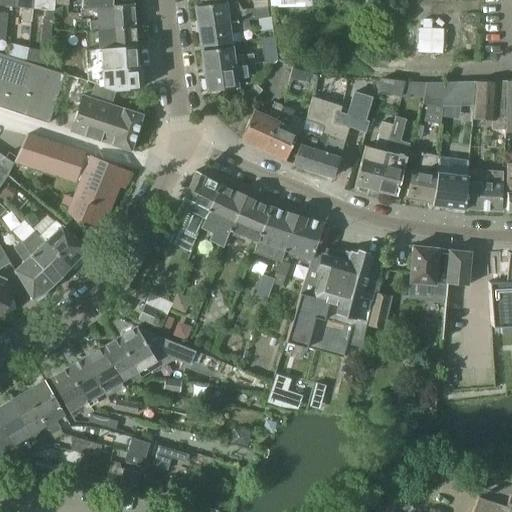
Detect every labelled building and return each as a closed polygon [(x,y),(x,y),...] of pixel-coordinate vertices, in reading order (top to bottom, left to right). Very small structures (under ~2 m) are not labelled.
[(0,14),(0,6),(12,7),(12,0),(0,0),(0,39),(5,40),(7,15),(0,14)] [(31,0),(12,0),(12,7),(23,8),(22,21),(31,21),(32,8),(31,8),(31,0)] [(31,0),(31,8),(32,8),(45,9),(44,19),(42,19),(41,29),(40,43),(49,44),(50,38),(51,30),(52,12),(53,0),(31,0)] [(53,0),(52,12),(66,13),(67,2),(82,3),(81,0),(53,0)] [(75,22),(75,31),(89,31),(89,32),(92,31),(92,29),(99,29),(133,26),(131,4),(129,0),(116,0),(117,6),(111,6),(85,10),(84,16),(98,17),(98,21),(89,21),(75,22)] [(111,0),(81,0),(81,10),(85,10),(111,6),(111,0)] [(225,1),(194,6),(197,27),(247,19),(247,20),(269,17),(267,7),(307,7),(307,10),(344,9),(344,0),(253,0),(253,8),(246,10),(227,13),(225,1)] [(247,19),(197,27),(200,47),(231,43),(230,33),(249,30),(247,20),(247,19)] [(419,28),(417,53),(442,54),(443,29),(430,28),(431,21),(423,20),(422,28),(419,28)] [(88,32),(85,32),(86,50),(89,50),(100,50),(134,46),(133,26),(99,29),(92,29),(92,31),(89,32),(88,32)] [(276,60),(273,37),(261,39),(264,62),(276,60)] [(49,46),(49,44),(40,43),(39,50),(30,48),(27,60),(47,65),(49,46)] [(8,55),(27,60),(30,48),(10,44),(8,55)] [(89,50),(86,50),(88,70),(101,69),(136,67),(134,46),(100,50),(89,50)] [(201,52),(204,71),(254,63),(252,53),(233,56),(231,47),(201,52)] [(63,75),(0,54),(0,108),(48,124),(63,75)] [(207,92),(238,87),(236,76),(255,73),(254,63),(204,71),(207,92)] [(101,69),(88,70),(88,82),(111,90),(138,88),(136,67),(101,69)] [(405,81),(380,79),(376,92),(401,97),(405,81)] [(445,95),(443,106),(447,106),(472,105),(473,105),(475,81),(455,82),(445,95)] [(473,105),(471,119),(491,121),(491,130),(505,130),(506,81),(497,82),(476,81),(475,81),(473,105)] [(425,83),(421,104),(427,105),(424,122),(440,125),(443,106),(445,95),(455,82),(444,82),(443,82),(425,83)] [(241,101),(253,107),(258,94),(262,90),(255,83),(249,89),(247,89),(241,101)] [(341,105),(312,97),(293,164),(334,176),(348,126),(365,131),(367,123),(364,122),(372,98),(354,92),(346,116),(338,114),(341,105)] [(142,115),(81,95),(69,132),(130,151),(142,115)] [(240,140),(262,149),(282,104),(274,101),(269,111),(273,113),(271,118),(253,110),(240,140)] [(284,159),(297,130),(281,122),(284,117),(286,118),(291,108),(282,104),(262,149),(284,159)] [(365,145),(354,183),(375,188),(395,117),(395,116),(389,115),(387,122),(381,121),(374,147),(365,145)] [(395,117),(375,188),(395,193),(405,155),(396,153),(406,120),(395,117)] [(79,168),(84,171),(72,199),(63,196),(59,207),(68,211),(66,214),(95,225),(101,209),(106,211),(123,170),(90,156),(89,158),(83,156),(84,153),(25,134),(13,160),(75,181),(79,168)] [(411,169),(405,196),(431,201),(438,156),(438,155),(424,152),(420,170),(411,169)] [(0,184),(13,163),(0,153),(0,184)] [(431,201),(431,203),(464,208),(468,169),(468,161),(438,156),(431,201)] [(502,170),(468,169),(464,208),(468,208),(501,209),(502,170)] [(220,184),(195,170),(173,217),(167,214),(152,243),(168,250),(181,225),(182,230),(195,236),(198,234),(201,226),(220,184)] [(224,245),(228,233),(244,196),(220,184),(201,226),(205,218),(220,225),(218,229),(223,231),(218,243),(224,245)] [(244,196),(228,233),(224,245),(228,246),(232,236),(237,238),(239,234),(256,241),(272,207),(249,198),(244,196)] [(256,241),(253,252),(267,256),(280,261),(281,259),(283,254),(296,215),(288,213),(272,207),(256,241)] [(296,215),(283,254),(289,256),(294,258),(295,254),(311,259),(324,223),(296,215)] [(86,248),(60,227),(60,228),(52,221),(38,235),(45,242),(44,243),(71,269),(79,260),(76,258),(86,248)] [(64,279),(71,269),(44,243),(45,242),(38,235),(34,230),(20,243),(52,283),(61,277),(64,279)] [(20,243),(14,248),(25,261),(15,271),(31,300),(33,298),(35,302),(45,294),(43,291),(52,283),(20,243)] [(413,246),(410,281),(434,283),(432,300),(444,302),(446,283),(450,249),(413,246)] [(346,342),(361,346),(365,326),(373,291),(380,261),(370,259),(366,257),(367,253),(357,251),(356,254),(346,251),(345,253),(326,249),(312,295),(300,292),(286,341),(343,355),(346,342)] [(450,249),(446,283),(467,285),(471,251),(450,249)] [(510,280),(488,282),(491,326),(511,324),(511,249),(509,250),(506,271),(509,271),(510,280)] [(282,286),(289,264),(280,261),(277,270),(273,283),(274,284),(282,286)] [(0,314),(3,316),(5,312),(7,313),(15,309),(12,302),(9,301),(11,297),(0,291),(0,314)] [(375,292),(375,291),(373,291),(365,326),(383,330),(392,294),(390,293),(389,296),(375,292)] [(161,311),(145,304),(138,319),(154,327),(161,311)] [(148,346),(137,327),(118,337),(141,376),(150,371),(147,367),(156,361),(155,360),(167,353),(175,343),(163,337),(148,346)] [(118,337),(102,347),(124,386),(132,381),(130,377),(138,372),(141,376),(118,337)] [(124,386),(102,347),(83,358),(106,396),(115,391),(113,387),(121,383),(123,387),(124,386)] [(83,358),(66,368),(89,406),(97,402),(95,398),(104,393),(106,396),(83,358)] [(73,416),(89,406),(66,368),(50,377),(73,416)] [(181,381),(164,379),(162,391),(179,393),(181,381)] [(63,421),(67,419),(44,381),(27,391),(49,430),(52,434),(61,429),(56,419),(60,417),(63,421)] [(49,430),(27,391),(10,401),(38,451),(46,446),(37,430),(43,427),(46,432),(49,430)] [(150,392),(148,402),(167,406),(169,395),(150,392)] [(129,403),(117,400),(115,409),(127,412),(129,403)] [(30,456),(38,451),(10,401),(0,406),(0,424),(14,450),(30,456)] [(101,417),(90,414),(88,423),(99,426),(101,417)] [(113,420),(101,417),(99,426),(111,429),(113,420)] [(0,452),(9,447),(11,451),(14,450),(17,451),(14,450),(0,424),(0,452)] [(150,443),(131,438),(127,452),(145,457),(150,443)] [(159,446),(152,466),(167,470),(173,451),(159,446)] [(124,462),(142,468),(145,457),(127,452),(124,462)] [(33,468),(48,471),(50,464),(35,460),(33,468)] [(65,468),(50,464),(48,471),(63,475),(65,468)] [(119,483),(137,487),(140,473),(123,469),(119,483)] [(511,511),(511,483),(495,492),(483,498),(478,496),(472,511),(511,511)]
